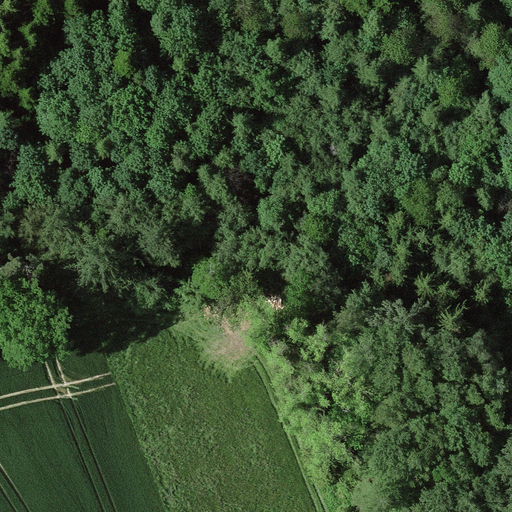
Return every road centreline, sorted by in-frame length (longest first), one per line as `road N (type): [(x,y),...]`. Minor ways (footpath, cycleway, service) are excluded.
road 1 (track): [(0,238),(224,221),(272,231),(299,268),(311,306),(312,377),(345,473),(346,511)]
road 2 (track): [(511,151),(384,183),(272,231)]
